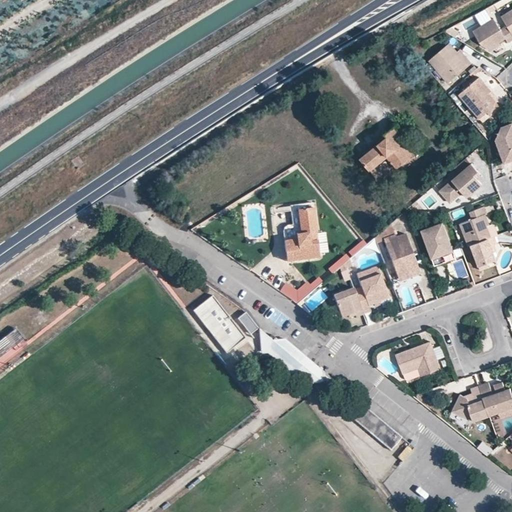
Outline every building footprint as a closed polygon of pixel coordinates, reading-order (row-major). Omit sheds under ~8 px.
[(511,8),(500,15),(511,35),(511,8)] [(505,42),(511,38),(511,35),(505,25),(499,28),(492,17),(470,30),(478,45),(485,49),(496,42),(503,38),(505,42)] [(498,44),(496,42),(485,49),(488,50),(498,44)] [(447,43),(428,59),(447,82),(469,64),(464,57),(461,60),(455,52),(447,43)] [(458,50),(455,52),(461,60),(464,57),(458,50)] [(476,78),(456,94),(476,118),(483,112),(486,115),(492,102),(485,94),(488,92),(476,78)] [(494,99),(488,92),(485,94),(492,102),(494,99)] [(479,122),(486,115),(483,112),(476,118),(479,122)] [(492,140),(501,163),(511,158),(511,154),(511,152),(511,151),(511,130),(509,123),(498,127),(492,140)] [(361,158),(383,186),(400,171),(397,168),(416,152),(395,126),(386,134),(388,136),(378,145),(361,158)] [(416,152),(397,168),(400,171),(419,155),(416,152)] [(470,163),(437,191),(447,202),(460,192),(465,197),(480,185),(475,179),(472,175),(476,171),(470,163)] [(291,252),(292,262),(320,258),(316,234),(312,205),(291,207),(293,226),(302,225),(303,237),(284,239),(286,253),(291,252)] [(473,218),(459,223),(468,246),(471,244),(492,237),(488,225),(484,214),(487,213),(489,212),(486,205),(471,211),(473,218)] [(443,223),(423,231),(433,260),(454,253),(443,223)] [(500,234),(497,226),(493,223),(491,224),(488,225),(492,237),(494,236),(500,234)] [(302,225),(293,226),(291,226),(289,227),(287,227),(286,229),(284,230),(283,233),(284,239),(303,237),(302,225)] [(384,239),(398,278),(409,274),(410,277),(420,274),(405,234),(396,238),(395,235),(384,239)] [(471,244),(479,266),(495,260),(493,252),(490,246),(494,244),(497,243),(494,236),(492,237),(471,244)] [(456,259),(454,253),(433,260),(436,267),(456,259)] [(355,289),(363,312),(371,310),(369,304),(379,300),(388,296),(376,266),(357,273),(361,286),(355,289)] [(281,291),(297,303),(314,289),(308,282),(297,291),(286,283),(281,291)] [(334,294),(342,316),(355,311),(356,313),(356,315),(363,312),(355,289),(354,287),(334,294)] [(246,336),(213,294),(193,310),(226,352),(246,336)] [(238,317),(250,333),(258,327),(246,311),(238,317)] [(21,339),(13,328),(0,338),(0,355),(11,347),(14,351),(22,345),(19,341),(21,339)] [(272,349),(274,340),(258,329),(263,354),(270,353),(279,361),(280,367),(293,379),(305,378),(312,383),(321,382),(316,378),(317,376),(310,371),(292,373),(292,367),(272,349)] [(321,382),(327,388),(333,380),(284,339),(274,340),(272,349),(292,367),(292,373),(310,371),(317,376),(316,378),(321,382)] [(440,368),(431,341),(422,344),(423,347),(413,350),(413,347),(394,354),(401,373),(402,373),(418,367),(420,374),(421,375),(440,368)] [(420,374),(418,367),(402,373),(404,381),(420,374)] [(489,382),(479,385),(488,410),(498,407),(500,413),(511,408),(511,390),(510,386),(505,388),(503,381),(494,384),(496,391),(493,392),(489,382)] [(473,420),(490,414),(488,410),(479,384),(470,387),(472,391),(473,394),(467,396),(463,394),(461,393),(453,408),(459,411),(461,415),(467,418),(471,416),(473,420)] [(347,413),(391,450),(401,437),(357,400),(347,413)] [(491,416),(500,413),(498,407),(488,410),(490,414),(491,416)] [(511,415),(511,408),(500,413),(502,419),(511,415)]
